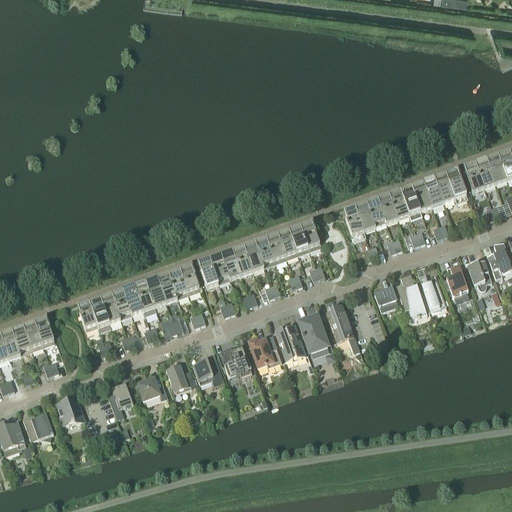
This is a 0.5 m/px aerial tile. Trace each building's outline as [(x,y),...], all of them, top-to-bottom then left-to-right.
[(511,182),(511,164),(510,160),(499,164),(506,184),(511,182)] [(506,184),(499,164),(488,168),(495,189),(506,184)] [(495,189),(488,168),(477,172),(484,193),(495,189)] [(484,193),(477,172),(465,176),(472,197),(484,193)] [(456,208),(468,204),(459,179),(435,187),(443,207),(454,203),(456,208)] [(443,207),(435,187),(424,191),(431,211),(443,207)] [(431,211),(424,191),(413,195),(420,216),(431,211)] [(422,220),(420,216),(413,195),(401,199),(410,224),(422,220)] [(410,224),(401,199),(390,203),(397,224),(409,220),(410,225),(410,224)] [(397,224),(390,203),(379,207),(386,228),(397,224)] [(386,228),(379,207),(367,211),(375,232),(386,228)] [(501,221),(497,210),(491,212),(495,223),(501,221)] [(375,232),(367,211),(356,215),(364,236),(375,232)] [(495,223),(491,212),(485,214),(489,225),(495,223)] [(364,236),(356,215),(344,220),(354,246),(365,242),(363,236),(364,236)] [(471,232),(467,221),(461,223),(465,234),(471,232)] [(465,234),(461,223),(455,225),(459,236),(465,234)] [(448,239),(444,228),(438,230),(442,241),(448,239)] [(442,241),(438,230),(432,232),(436,244),(442,241)] [(321,251),(313,231),(301,235),(309,256),(321,251)] [(309,256),(301,235),(290,239),(297,260),(309,256)] [(425,247),(421,235),(415,237),(419,249),(425,247)] [(419,249),(415,237),(409,240),(413,251),(419,249)] [(297,260),(290,239),(279,243),(286,264),(297,260)] [(286,264),(279,243),(267,247),(275,268),(286,264)] [(402,254),(398,243),(392,245),(396,256),(402,254)] [(396,256),(392,245),(386,247),(390,258),(396,256)] [(493,258),(493,257),(487,259),(495,283),(496,283),(497,284),(500,281),(502,281),(500,278),(502,277),(503,278),(509,275),(511,274),(508,266),(510,266),(506,259),(504,254),(506,254),(503,246),(493,250),(496,257),(493,258)] [(275,268),(267,247),(256,251),(264,272),(275,268)] [(379,261),(375,250),(369,252),(373,263),(379,261)] [(264,272),(256,251),(245,256),(252,276),(264,272)] [(373,263),(369,252),(363,254),(367,265),(373,263)] [(252,276),(245,256),(233,260),(241,280),(252,276)] [(241,280),(233,260),(222,264),(229,284),(241,280)] [(229,284),(222,264),(211,268),(218,288),(229,284)] [(491,287),(485,268),(483,265),(478,267),(475,268),(474,266),(467,269),(474,289),(476,289),(477,291),(478,292),(479,294),(481,295),(483,295),(485,294),(486,292),(486,290),(485,289),(491,287)] [(218,288),(211,268),(199,272),(206,292),(218,288)] [(468,295),(462,281),(464,280),(460,268),(449,272),(452,279),(446,282),(452,301),(454,300),(456,300),(458,300),(460,300),(461,299),(463,298),(465,297),(466,296),(468,295)] [(324,281),(320,270),(315,272),(319,283),(324,281)] [(319,283),(315,272),(309,274),(313,285),(319,283)] [(200,295),(193,274),(181,278),(188,299),(200,295)] [(188,299),(181,278),(170,282),(177,303),(188,299)] [(427,319),(418,294),(414,295),(412,292),(415,290),(410,278),(400,281),(402,288),(396,290),(404,314),(409,312),(410,316),(410,318),(412,320),(414,320),(416,320),(416,321),(419,320),(419,318),(425,316),(426,319),(427,319)] [(302,290),(298,279),(292,281),(296,292),(302,290)] [(446,309),(436,282),(432,290),(430,285),(427,286),(425,279),(419,281),(431,315),(434,314),(437,314),(440,313),(440,312),(445,310),(446,309)] [(296,292),(292,281),(286,283),(290,294),(296,292)] [(177,303),(170,282),(158,287),(166,307),(177,303)] [(166,307),(158,287),(147,291),(156,316),(155,311),(166,307)] [(280,299),(276,288),(270,290),(274,301),(280,299)] [(274,301),(270,290),(264,292),(268,303),(274,301)] [(156,316),(147,291),(136,295),(143,315),(145,320),(156,316)] [(398,310),(391,291),(374,298),(381,316),(398,310)] [(143,315),(136,295),(124,299),(132,319),(143,315)] [(257,308),(254,299),(253,297),(247,299),(251,310),(257,308)] [(132,319),(124,299),(113,303),(120,323),(132,319)] [(251,310),(247,299),(242,301),(246,312),(251,310)] [(120,323),(113,303),(102,307),(109,327),(120,323)] [(235,317),(231,306),(225,308),(229,319),(235,317)] [(109,327),(102,307),(90,311),(98,332),(99,336),(111,332),(109,328),(109,327)] [(229,319),(225,308),(219,310),(223,321),(229,319)] [(353,341),(341,308),(327,313),(334,332),(336,347),(348,343),(353,356),(359,355),(354,340),(353,341)] [(98,332),(90,311),(79,315),(86,336),(98,332)] [(205,328),(201,316),(195,319),(199,330),(205,328)] [(327,345),(321,328),(319,329),(317,322),(318,321),(317,317),(297,325),(302,339),(302,341),(303,341),(307,352),(310,351),(312,355),(327,350),(325,346),(327,345)] [(199,330),(195,319),(190,321),(194,332),(199,330)] [(182,335),(178,324),(173,326),(177,337),(182,335)] [(177,337),(173,326),(167,328),(171,339),(177,337)] [(55,347),(47,327),(36,331),(43,352),(55,347)] [(305,360),(299,343),(297,344),(295,338),(297,338),(294,328),(285,331),(286,332),(282,334),(281,331),(274,334),(279,347),(281,346),(283,352),(281,353),(286,365),(296,361),(297,363),(305,360)] [(43,352),(36,331),(24,335),(32,356),(43,352)] [(159,342),(155,331),(149,333),(153,344),(159,342)] [(153,344),(149,333),(143,335),(148,346),(153,344)] [(32,356),(24,335),(13,339),(20,360),(32,356)] [(136,349),(132,338),(126,340),(130,352),(136,349)] [(20,360),(13,339),(2,343),(9,364),(20,360)] [(130,352),(126,340),(121,342),(125,354),(130,352)] [(281,367),(272,340),(261,344),(257,345),(256,343),(248,346),(257,372),(266,368),(268,372),(281,367)] [(0,367),(9,364),(2,343),(0,343),(0,367)] [(113,357),(109,345),(104,348),(108,359),(113,357)] [(108,359),(104,348),(98,350),(102,361),(108,359)] [(251,373),(247,361),(246,361),(242,350),(232,354),(231,352),(217,357),(222,371),(224,370),(228,381),(235,378),(236,379),(240,377),(241,380),(251,376),(250,373),(251,373)] [(224,386),(216,363),(214,357),(212,358),(213,358),(205,361),(206,363),(192,368),(200,389),(211,385),(213,390),(224,386)] [(59,377),(55,365),(49,367),(53,379),(59,377)] [(53,379),(49,367),(43,369),(47,381),(53,379)] [(196,390),(191,377),(184,379),(180,368),(166,373),(174,396),(181,394),(182,395),(196,390)] [(36,386),(32,374),(27,376),(31,388),(36,386)] [(31,388),(27,376),(21,378),(25,390),(31,388)] [(167,402),(163,390),(157,392),(154,382),(137,388),(143,404),(159,398),(161,404),(167,402)] [(14,395),(10,383),(4,385),(8,397),(14,395)] [(8,397),(4,385),(0,386),(0,392),(2,399),(8,397)] [(133,408),(125,387),(111,392),(114,401),(108,403),(116,423),(123,421),(120,412),(133,408)] [(84,425),(78,408),(76,402),(79,411),(74,413),(71,404),(67,405),(67,404),(56,408),(60,420),(58,421),(61,428),(67,425),(68,427),(72,426),(72,427),(74,426),(75,428),(84,425)] [(53,438),(47,420),(46,418),(35,422),(34,418),(22,422),(31,445),(37,443),(38,444),(40,443),(50,445),(51,439),(53,438)] [(19,453),(26,450),(17,426),(9,429),(8,425),(4,427),(0,428),(0,444),(6,460),(19,455),(19,453)]
